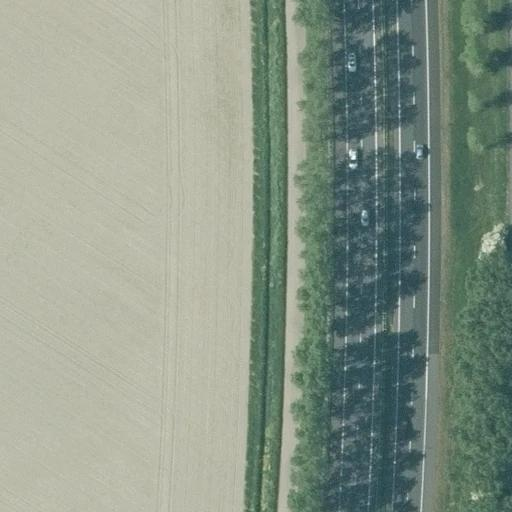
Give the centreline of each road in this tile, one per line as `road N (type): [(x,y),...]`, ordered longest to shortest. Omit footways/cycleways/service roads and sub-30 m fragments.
road 1 (unclassified): [(285,511),(293,0)]
road 2 (motorway): [(358,0),(351,511)]
road 3 (motorway): [(406,511),(411,0)]
